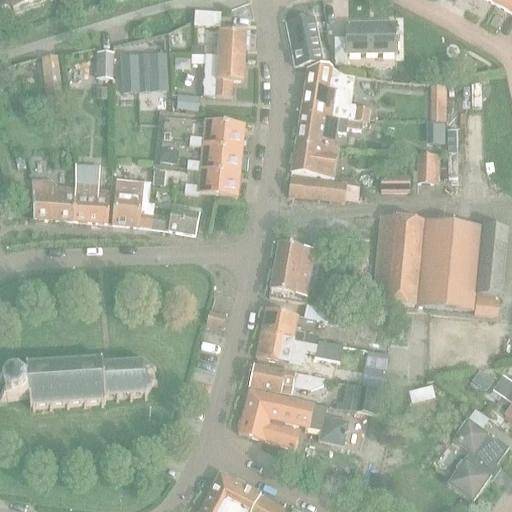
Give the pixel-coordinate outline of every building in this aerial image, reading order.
[(8,0),(12,10),(41,0),(8,0)] [(511,0),(498,0),(494,8),(511,17),(511,0)] [(193,29),(219,31),(220,16),(194,14),(193,29)] [(294,70),(322,65),(313,21),(285,27),(294,70)] [(334,41),(334,69),(346,69),(346,57),(395,56),(395,25),(345,26),(345,41),(334,41)] [(192,58),(243,60),(245,36),(218,34),(217,50),(192,49),(192,58)] [(96,82),(111,82),(112,57),(97,57),(96,82)] [(40,61),(47,110),(63,107),(57,58),(40,61)] [(165,94),(164,58),(148,58),(150,95),(165,94)] [(242,85),(243,60),(192,58),(191,65),(205,66),(203,98),(231,99),(232,84),(242,85)] [(136,59),(121,60),(122,96),(138,95),(136,59)] [(339,123),(368,123),(370,112),(355,109),(355,108),(348,107),(353,81),(343,80),(340,76),(331,70),(327,67),(307,72),(305,87),(304,87),(299,117),(339,123)] [(176,111),(198,114),(199,100),(178,97),(176,111)] [(430,125),(445,125),(445,101),(430,101),(430,125)] [(368,124),(368,123),(339,123),(299,117),(295,146),(332,152),(335,134),(345,136),(346,130),(360,133),(362,123),(368,124)] [(189,146),(241,151),(244,127),(204,123),(202,141),(189,140),(189,146)] [(113,160),(124,161),(124,138),(114,138),(113,160)] [(239,175),(241,151),(189,146),(188,149),(201,150),(200,165),(187,163),(186,169),(239,175)] [(337,153),(332,152),(295,146),(290,176),(333,182),(337,153)] [(417,185),(433,186),(434,158),(418,157),(417,185)] [(236,199),(239,175),(186,169),(186,172),(199,174),(197,189),(184,187),(183,196),(198,198),(198,195),(236,199)] [(287,199),(342,206),(345,186),(290,179),(287,199)] [(380,179),(380,195),(408,195),(408,179),(380,179)] [(73,201),(73,192),(51,190),(51,185),(30,184),(32,222),(50,223),(72,225),(74,201),(73,201)] [(95,194),(96,188),(75,186),(75,192),(73,192),(73,201),(74,201),(72,225),(107,227),(109,195),(95,194)] [(12,189),(14,203),(24,201),(21,187),(12,189)] [(150,232),(152,217),(138,215),(140,201),(115,198),(112,228),(132,230),(150,232)] [(152,217),(150,232),(170,235),(194,240),(197,218),(181,215),(182,211),(170,209),(169,220),(152,217)] [(372,306),(495,318),(504,232),(380,220),(372,306)] [(269,292),(304,299),(313,251),(277,245),(269,292)] [(327,309),(341,312),(343,304),(329,301),(327,309)] [(303,321),(339,327),(341,315),(305,309),(303,321)] [(260,337),(316,348),(318,339),(294,334),(297,318),(265,312),(260,337)] [(311,373),(316,348),(260,337),(255,361),(311,373)] [(7,398),(0,398),(0,404),(8,404),(8,405),(28,403),(29,414),(31,413),(32,415),(34,415),(34,413),(49,412),(49,414),(52,414),(52,412),(66,410),(66,412),(69,412),(69,410),(83,409),(83,411),(86,410),(86,408),(100,407),(101,409),(104,409),(103,407),(105,407),(105,403),(114,402),(115,406),(119,405),(119,402),(128,401),(129,404),(133,404),(133,401),(142,400),(144,402),(147,400),(146,398),(153,391),(156,392),(157,388),(154,387),(153,376),(155,375),(154,371),(151,372),(143,365),(144,363),(140,361),(139,364),(129,365),(129,363),(125,363),(125,365),(115,366),(115,364),(111,364),(111,367),(101,368),(101,361),(99,361),(99,359),(96,359),(96,361),(82,363),(82,361),(79,361),(79,363),(64,364),(64,362),(62,363),(62,365),(47,366),(47,364),(44,364),(45,366),(30,368),(30,366),(27,366),(27,368),(25,368),(26,378),(5,380),(5,382),(0,382),(0,386),(6,386),(7,398)] [(281,388),(301,392),(304,378),(254,369),(249,391),(280,396),(281,388)] [(496,387),(511,398),(511,388),(501,381),(496,387)] [(511,429),(511,398),(496,387),(491,394),(501,402),(511,409),(502,423),(511,429)] [(380,392),(372,391),(372,392),(359,389),(355,414),(376,418),(380,392)] [(317,446),(344,450),(348,424),(324,420),(326,411),(311,408),(248,395),(237,437),(292,452),(297,435),(281,431),(282,427),(319,434),(317,446)] [(496,442),(494,444),(486,439),(487,437),(466,422),(453,441),(474,455),(468,464),(464,462),(446,488),(472,507),(490,480),(489,479),(508,451),(496,442)] [(367,444),(379,447),(382,431),(370,428),(367,444)] [(281,511),(259,500),(260,498),(218,477),(206,501),(226,511),(281,511)] [(226,511),(206,501),(200,511),(226,511)]
